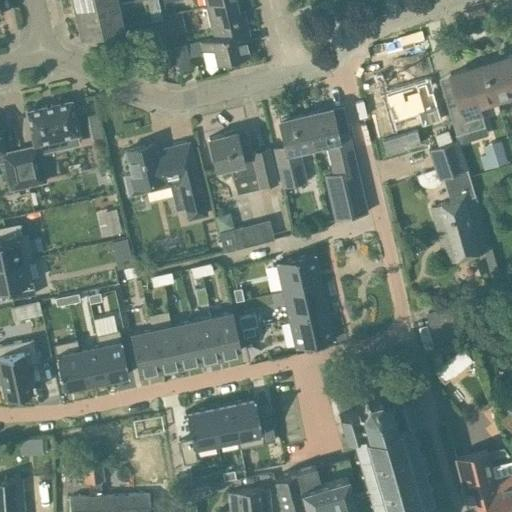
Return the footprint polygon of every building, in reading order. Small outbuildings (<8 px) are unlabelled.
[(72,0),(81,37),(123,28),(120,13),(117,14),(114,0),(72,0)] [(158,0),(147,0),(149,9),(160,7),(158,0)] [(204,0),(207,9),(234,2),(233,0),(204,0)] [(207,9),(213,37),(214,41),(246,34),(243,20),(238,21),(234,2),(207,9)] [(162,18),(160,7),(149,9),(152,21),(162,18)] [(183,19),(168,22),(170,33),(185,29),(183,19)] [(214,41),(213,37),(174,46),(175,53),(170,55),(168,66),(177,64),(179,72),(192,69),(189,57),(202,54),(201,51),(212,48),(216,67),(247,60),(243,44),(249,43),(246,34),(214,41)] [(123,65),(131,68),(135,58),(123,53),(119,63),(123,65)] [(489,66),(499,100),(511,95),(511,55),(504,58),(505,61),(489,66)] [(480,105),(499,100),(489,66),(470,71),(469,69),(453,74),(462,102),(448,106),(457,136),(487,127),(480,105)] [(412,86),(386,94),(394,119),(419,111),(423,124),(442,119),(434,91),(430,92),(427,82),(419,84),(418,83),(417,83),(417,85),(413,86),(413,85),(412,85),(412,86)] [(70,99),(26,110),(34,142),(55,137),(58,147),(81,142),(70,99)] [(332,110),(306,115),(313,146),(326,143),(333,172),(323,174),(334,220),(368,212),(349,131),(337,134),(332,110)] [(313,146),(306,115),(281,121),(286,146),(273,149),(282,187),(307,181),(300,149),(313,146)] [(453,140),(449,128),(436,133),(440,145),(429,149),(440,179),(444,178),(451,202),(432,208),(449,263),(489,251),(473,196),(477,194),(459,139),(453,140)] [(243,164),(236,133),(209,139),(217,171),(231,167),(234,180),(257,175),(260,187),(278,183),(270,150),(252,154),(254,161),(243,164)] [(480,156),(484,169),(507,162),(501,141),(484,146),(486,155),(480,156)] [(156,150),(154,142),(126,149),(131,172),(124,174),(129,193),(179,181),(188,217),(206,213),(189,142),(156,150)] [(36,145),(19,149),(28,184),(45,180),(36,145)] [(19,149),(3,153),(11,189),(28,184),(19,149)] [(214,217),(218,233),(234,228),(229,213),(214,217)] [(19,221),(0,225),(0,237),(22,233),(19,221)] [(223,251),(247,245),(242,226),(234,228),(218,233),(223,251)] [(0,237),(0,263),(27,257),(27,258),(32,257),(27,232),(22,233),(0,237)] [(114,253),(129,249),(126,236),(111,239),(114,253)] [(315,252),(275,261),(282,290),(321,281),(315,252)] [(27,257),(0,263),(0,288),(9,287),(33,282),(27,258),(27,257)] [(125,277),(135,275),(133,264),(123,267),(125,277)] [(200,266),(203,276),(212,274),(210,264),(200,266)] [(193,279),(203,276),(200,266),(190,268),(193,279)] [(163,283),(173,281),(170,271),(161,273),(163,283)] [(153,285),(163,283),(161,273),(151,275),(153,285)] [(321,281),(282,290),(288,318),(327,309),(321,281)] [(33,282),(9,287),(12,299),(35,294),(33,282)] [(241,287),(233,288),(235,300),(243,298),(241,287)] [(77,289),(65,292),(67,300),(79,297),(77,289)] [(99,290),(87,293),(89,301),(101,298),(99,290)] [(65,292),(54,294),(56,302),(67,300),(65,292)] [(23,302),(26,315),(40,312),(37,299),(23,302)] [(456,340),(448,307),(428,313),(436,345),(456,340)] [(327,309),(288,318),(295,347),(334,338),(327,309)] [(232,311),(212,316),(220,354),(240,350),(232,311)] [(255,313),(239,316),(241,328),(257,325),(255,313)] [(212,316),(191,320),(199,359),(220,354),(212,316)] [(191,320),(171,324),(179,363),(199,359),(191,320)] [(171,324),(150,329),(159,368),(179,363),(171,324)] [(417,327),(424,350),(433,348),(426,325),(417,327)] [(253,326),(241,328),(243,336),(255,334),(253,326)] [(118,328),(95,333),(97,342),(98,342),(106,378),(128,373),(118,328)] [(159,368),(150,329),(130,333),(138,372),(159,368)] [(33,336),(21,339),(26,362),(38,360),(33,336)] [(76,337),(53,342),(63,387),(85,383),(77,347),(78,347),(76,337)] [(21,339),(0,343),(0,381),(1,381),(4,396),(32,390),(26,362),(21,339)] [(78,347),(77,347),(85,383),(106,378),(98,342),(97,342),(78,347)] [(444,382),(471,360),(461,347),(434,370),(444,382)] [(353,495),(357,511),(422,511),(423,511),(422,509),(421,508),(419,508),(433,503),(428,486),(432,485),(431,482),(427,483),(424,471),(428,470),(423,452),(418,453),(415,441),(419,439),(418,437),(414,438),(410,423),(417,421),(416,417),(415,418),(414,410),(409,398),(410,398),(409,396),(405,397),(406,398),(397,400),(395,400),(393,401),(390,398),(388,401),(379,397),(379,392),(377,393),(375,398),(368,400),(364,395),(362,397),(366,402),(361,409),(355,409),(355,411),(353,411),(352,413),(343,416),(338,417),(339,418),(341,419),(346,438),(345,439),(346,442),(352,439),(356,453),(352,455),(353,458),(357,457),(361,470),(357,471),(361,489),(365,488),(366,491),(353,495)] [(254,396),(230,401),(238,437),(237,437),(239,446),(275,439),(270,415),(258,418),(254,396)] [(230,401),(208,405),(215,441),(237,437),(238,437),(230,401)] [(190,437),(178,439),(183,463),(197,460),(194,446),(215,441),(208,405),(185,410),(190,437)] [(511,417),(506,411),(499,422),(511,435),(511,417)] [(63,440),(63,431),(54,432),(54,440),(63,440)] [(511,511),(511,470),(493,476),(486,448),(454,456),(463,488),(472,485),(479,511),(511,511)] [(81,451),(84,483),(90,483),(100,481),(104,481),(101,449),(81,451)] [(357,511),(353,495),(347,476),(320,484),(315,468),(274,479),(283,511),(357,511)] [(234,469),(222,472),(223,480),(235,477),(234,469)] [(188,473),(177,475),(179,487),(191,485),(188,473)] [(22,511),(20,479),(0,480),(0,511),(22,511)] [(100,481),(90,483),(90,496),(69,497),(69,511),(150,511),(149,494),(101,496),(100,481)] [(191,489),(177,491),(179,501),(193,498),(191,489)] [(270,511),(268,489),(228,493),(229,511),(270,511)]
